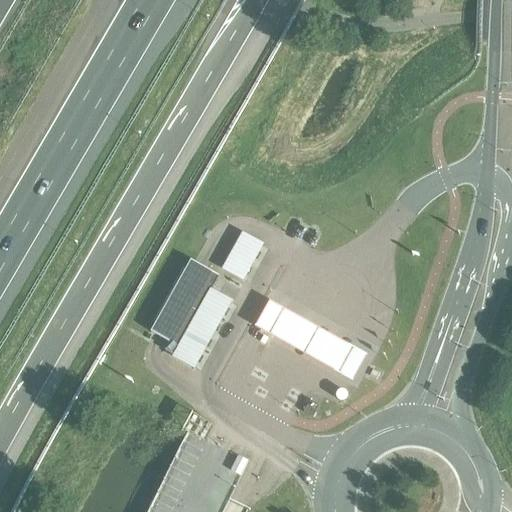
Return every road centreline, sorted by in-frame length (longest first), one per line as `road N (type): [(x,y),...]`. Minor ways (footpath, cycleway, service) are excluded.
road 1 (motorway): [(0,446),(47,351),(263,0)]
road 2 (secondary): [(500,0),(486,175),(442,342)]
road 3 (motorway): [(0,262),(153,0)]
road 4 (secondary): [(454,427),(511,227)]
road 5 (secondary): [(490,511),(457,456),(409,435)]
